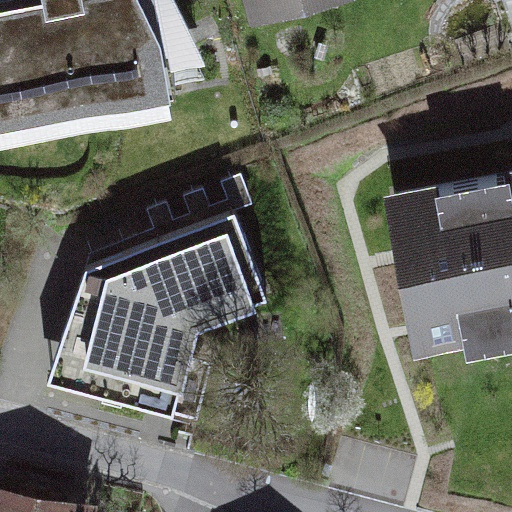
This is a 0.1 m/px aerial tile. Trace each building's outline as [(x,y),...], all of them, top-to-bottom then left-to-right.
[(173,0),(5,0),(0,1),(0,134),(192,99),(173,0)] [(361,0),(257,0),(264,27),(363,6),(361,0)] [(511,178),(397,198),(424,355),(511,339),(511,178)] [(246,217),(98,271),(60,383),(186,426),(224,314),(282,301),(246,217)] [(0,259),(0,313),(18,266),(0,259)] [(116,511),(118,505),(0,482),(0,511),(116,511)]
